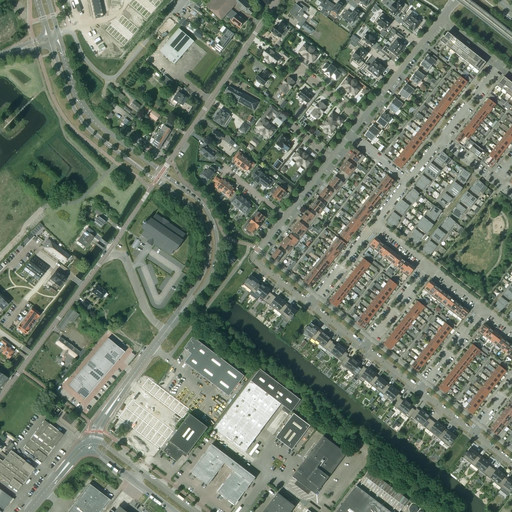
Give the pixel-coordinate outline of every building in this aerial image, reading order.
[(97,0),(89,0),(94,23),(102,21),(97,0)] [(134,0),(129,6),(147,22),(152,16),(134,0)] [(156,0),(144,0),(157,10),(162,4),(156,0)] [(251,7),(243,0),(208,0),(204,5),(221,21),(229,13),(231,10),(233,7),(240,13),(250,15),(253,12),(249,8),(251,7)] [(318,0),(321,3),(319,6),(326,10),(330,5),(326,2),(327,0),(318,0)] [(190,13),(191,14),(193,12),(195,14),(197,15),(204,5),(199,1),(197,4),(198,5),(193,11),(192,10),(190,13)] [(346,6),(342,3),(341,4),(339,2),(334,8),(330,5),(326,10),(333,15),(335,12),(338,15),(342,9),(343,9),(346,6)] [(307,20),(309,17),(303,13),(304,11),(306,12),(308,9),(300,3),(298,6),(296,4),(295,6),(294,6),(292,8),(293,9),(292,9),(307,20)] [(394,3),(390,9),(392,10),(390,12),(396,17),(400,11),(403,13),(407,8),(404,6),(402,8),(397,4),(396,5),(394,3)] [(301,27),(307,20),(292,9),(289,14),(299,21),(297,24),(301,27)] [(359,17),(362,13),(358,10),(358,11),(355,9),(350,16),(346,13),(342,18),(349,23),(351,20),(354,22),(358,16),(359,17)] [(245,21),(242,19),(237,15),(231,10),(229,13),(232,16),(233,15),(236,16),(232,22),(239,28),(243,24),(245,22),(244,22),(245,21)] [(412,13),(409,11),(405,15),(408,18),(404,23),(409,27),(415,19),(411,15),(412,13)] [(193,12),(191,14),(186,20),(189,22),(195,14),(193,12)] [(386,16),(382,13),(379,16),(381,17),(377,22),(379,24),(378,25),(383,29),(383,28),(386,29),(390,24),(384,19),(386,16)] [(124,15),(119,21),(136,35),(141,29),(124,15)] [(422,21),(420,23),(415,19),(409,27),(409,28),(413,31),(413,30),(414,31),(418,26),(421,28),(425,23),(422,21)] [(283,31),(287,27),(281,22),(277,27),(275,25),(271,31),(273,33),(272,34),(276,37),(277,36),(279,38),(284,32),(283,31)] [(314,31),(304,24),(301,27),(311,35),(314,31)] [(113,25),(108,31),(126,46),(131,40),(113,25)] [(175,64),(194,41),(179,28),(159,51),(175,64)] [(234,35),(226,28),(222,33),(225,35),(231,39),(234,35)] [(446,45),(453,37),(451,35),(452,34),(450,33),(449,33),(448,33),(445,37),(443,36),(439,40),(446,45)] [(224,49),(231,39),(225,35),(218,44),(224,49)] [(369,37),(367,35),(363,40),(361,39),(359,42),(363,45),(366,43),(371,47),(376,42),(374,40),(374,39),(370,36),(369,37)] [(402,39),(397,35),(394,39),(396,40),(392,45),(401,51),(402,51),(405,47),(404,47),(405,46),(399,42),(402,39)] [(450,49),(457,40),(456,39),(456,38),(454,36),(453,37),(446,45),(450,49)] [(455,53),(462,44),(460,43),(461,42),(459,40),(458,41),(457,40),(450,49),(455,53)] [(224,49),(218,44),(214,41),(210,46),(220,53),(224,49)] [(318,55),(314,51),(314,50),(314,48),(313,47),(311,47),(310,48),(305,44),(299,52),(304,56),(303,57),(307,59),(308,59),(312,62),(318,55)] [(460,57),(467,48),(465,46),(466,46),(463,44),(463,45),(462,44),(455,53),(460,57)] [(401,51),(392,45),(389,50),(387,48),(384,52),(389,55),(391,52),(397,56),(398,56),(401,53),(400,52),(401,51)] [(465,60),(472,51),(470,50),(470,49),(468,48),(467,48),(460,57),(465,60)] [(279,58),(273,54),(274,53),(270,50),(270,51),(267,49),(263,55),(265,57),(265,58),(268,60),(269,60),(274,64),(279,58)] [(366,55),(360,50),(359,53),(357,51),(353,56),(354,58),(353,59),(358,63),(357,65),(360,68),(364,63),(361,61),(366,55)] [(469,64),(476,55),(475,54),(475,53),(473,51),(472,52),(472,51),(465,60),(469,64)] [(432,66),(437,59),(433,56),(431,58),(428,55),(424,60),(432,66)] [(474,68),(481,59),(479,58),(480,57),(478,55),(477,56),(476,55),(469,64),(474,68)] [(149,63),(164,77),(169,71),(154,58),(149,63)] [(483,67),(486,63),(484,61),(485,60),(482,59),(481,59),(474,68),(479,72),(483,67)] [(426,73),(432,66),(424,60),(420,65),(424,68),(422,70),(426,73)] [(379,65),(374,61),(370,67),(367,64),(363,69),(366,71),(368,70),(372,73),(379,65)] [(340,75),(335,71),(336,70),(335,69),(331,66),(330,67),(326,64),(322,70),(326,72),(324,73),(325,74),(329,77),(330,78),(331,76),(332,77),(336,80),(340,75)] [(383,69),(384,68),(380,65),(379,65),(372,73),(377,77),(376,79),(379,82),(383,77),(380,75),(384,69),(383,69)] [(269,80),(267,79),(271,74),(266,70),(262,75),(260,73),(255,79),(258,81),(257,82),(260,84),(261,83),(264,86),(269,80)] [(425,76),(424,75),(426,73),(422,70),(420,72),(418,70),(414,75),(421,81),(425,76)] [(418,86),(421,81),(414,75),(410,80),(413,82),(411,84),(415,87),(417,85),(418,86)] [(173,82),(166,76),(162,81),(169,87),(173,82)] [(464,87),(467,82),(460,77),(457,81),(464,87)] [(502,90),(509,81),(507,79),(508,79),(505,77),(505,78),(504,77),(500,81),(496,85),(502,90)] [(292,85),(294,82),(289,78),(287,80),(286,79),(283,83),(284,84),(279,89),(285,94),(289,88),(290,89),(293,85),(292,85)] [(361,88),(356,85),(357,83),(356,82),(355,81),(353,80),(352,81),(348,78),(342,85),(346,89),(346,90),(349,93),(350,92),(355,96),(361,88)] [(464,87),(457,81),(453,85),(460,91),(464,87)] [(506,93),(511,86),(511,83),(511,82),(510,81),(509,81),(502,90),(506,93)] [(413,89),(415,87),(411,84),(409,86),(406,84),(403,89),(410,95),(414,90),(413,89)] [(457,95),(460,91),(453,85),(450,90),(457,95)] [(183,106),(188,98),(181,94),(183,89),(179,87),(175,93),(181,97),(178,103),(183,106)] [(243,93),(242,94),(228,87),(225,93),(239,100),(238,102),(254,111),(259,102),(243,93)] [(313,97),(309,94),(310,94),(307,91),(306,92),(303,89),(298,96),(308,103),(313,97)] [(406,100),(410,95),(403,89),(399,94),(401,96),(400,98),(404,101),(405,99),(406,100)] [(454,100),(457,95),(450,90),(447,94),(454,100)] [(450,104),(454,100),(447,94),(443,98),(450,104)] [(402,103),(404,101),(400,98),(398,100),(395,98),(391,103),(399,109),(403,104),(402,103)] [(450,104),(443,98),(440,102),(447,108),(450,104)] [(496,105),(488,99),(485,103),(492,109),(496,105)] [(130,105),(138,111),(141,106),(134,101),(130,105)] [(324,109),(326,107),(320,102),(318,105),(317,104),(314,108),(315,109),(311,114),(317,119),(321,113),(322,114),(325,110),(324,109)] [(444,112),(447,108),(440,102),(436,107),(444,112)] [(395,114),(399,109),(391,103),(388,108),(390,110),(389,112),(393,116),(394,113),(395,114)] [(492,109),(485,103),(482,108),(489,113),(492,109)] [(269,137),(275,130),(267,124),(269,123),(265,120),(267,118),(269,120),(273,115),(276,117),(280,113),(272,106),(258,123),(259,124),(256,127),(261,130),(260,132),(260,134),(262,135),(263,135),(265,134),(269,137)] [(298,118),(305,109),(302,107),(295,115),(298,118)] [(444,112),(436,107),(433,111),(434,112),(440,117),(441,116),(444,112)] [(489,113),(482,108),(478,112),(485,118),(489,113)] [(153,110),(148,116),(156,122),(160,116),(153,110)] [(214,120),(222,126),(229,115),(221,110),(214,120)] [(392,118),(391,118),(393,116),(389,112),(387,114),(384,112),(380,117),(388,123),(392,118)] [(435,126),(427,120),(425,123),(421,120),(423,117),(418,112),(414,117),(416,118),(424,124),(431,130),(435,126)] [(440,117),(434,112),(431,116),(438,121),(442,117),(441,116),(440,117)] [(485,118),(478,112),(475,116),(482,122),(485,118)] [(340,125),(343,121),(339,117),(338,119),(332,114),(322,127),(324,128),(324,130),(324,131),(326,133),(327,133),(329,132),(331,133),(333,131),(339,123),(340,125)] [(438,121),(431,116),(427,120),(435,126),(438,121)] [(482,122),(475,116),(472,120),(479,126),(482,122)] [(388,123),(380,117),(376,122),(379,124),(377,127),(381,130),(383,128),(384,128),(388,123)] [(479,126),(472,120),(468,124),(476,130),(479,126)] [(243,123),(239,130),(245,134),(250,127),(243,123)] [(431,130),(424,124),(421,129),(428,134),(431,130)] [(476,130),(468,124),(465,129),(472,135),(476,130)] [(171,130),(164,125),(161,130),(168,135),(171,130)] [(376,137),(381,130),(377,127),(376,129),(372,126),(368,131),(376,137)] [(428,134),(421,129),(417,133),(425,139),(428,134)] [(472,135),(465,129),(462,133),(461,132),(460,132),(469,139),(472,135)] [(165,140),(168,135),(161,130),(159,132),(158,131),(156,134),(165,140)] [(224,137),(218,132),(217,133),(214,131),(211,135),(218,141),(219,139),(220,140),(221,139),(222,140),(225,137),(224,137)] [(370,144),(376,137),(368,131),(364,136),(368,138),(366,141),(370,144)] [(459,143),(465,136),(469,139),(460,132),(455,139),(459,143)] [(425,139),(417,133),(414,137),(421,143),(425,139)] [(162,145),(165,140),(156,134),(153,139),(162,145)] [(511,140),(511,138),(506,134),(503,138),(510,143),(511,140)] [(286,143),(288,140),(283,136),(281,138),(280,137),(277,141),(278,142),(276,145),(281,149),(282,148),(287,152),(291,147),(286,143)] [(146,142),(139,138),(138,139),(136,137),(134,141),(135,142),(135,143),(142,148),(146,142)] [(421,143),(414,137),(411,141),(418,147),(421,143)] [(510,143),(503,138),(499,142),(507,147),(510,143)] [(162,145),(153,139),(154,140),(151,144),(159,149),(162,145)] [(235,144),(236,143),(231,139),(227,144),(236,150),(239,146),(235,144)] [(418,147),(411,141),(407,146),(415,151),(418,147)] [(507,147),(499,142),(496,146),(503,152),(507,147)] [(473,154),(479,147),(475,143),(469,150),(473,154)] [(153,148),(146,144),(144,148),(150,152),(153,148)] [(211,159),(215,154),(214,153),(216,150),(209,146),(207,148),(205,147),(202,151),(205,154),(204,155),(207,158),(208,156),(211,159)] [(415,151),(407,146),(404,150),(411,156),(415,151)] [(503,152),(496,146),(492,151),(500,156),(503,152)] [(478,157),(483,150),(479,147),(473,154),(478,157)] [(359,165),(365,158),(365,157),(356,149),(353,152),(354,153),(350,158),(351,159),(359,165)] [(312,160),(307,157),(308,156),(304,153),(304,154),(299,150),(293,158),(297,161),(297,162),(297,163),(297,164),(298,165),(299,165),(300,165),(301,165),(302,164),(306,168),(312,160)] [(411,156),(404,150),(401,154),(408,160),(411,156)] [(500,156),(492,151),(489,155),(497,161),(498,161),(497,160),(500,156)] [(451,159),(449,158),(448,157),(442,152),(440,154),(437,157),(447,165),(451,159)] [(408,160),(401,154),(397,158),(405,164),(408,160)] [(238,157),(236,155),(233,159),(235,160),(234,161),(236,163),(236,164),(240,167),(246,159),(242,156),(241,157),(239,155),(238,157)] [(492,169),(497,161),(489,155),(493,158),(487,165),(492,169)] [(447,165),(437,157),(433,163),(442,171),(447,165)] [(405,164),(397,158),(394,163),(401,168),(405,164)] [(246,159),(240,167),(244,170),(244,169),(246,171),(248,170),(249,171),(252,168),(250,166),(251,165),(249,163),(250,162),(246,159)] [(353,173),(359,165),(351,159),(348,162),(347,161),(346,163),(345,162),(343,165),(353,173)] [(279,161),(276,164),(275,163),(273,166),(277,170),(282,163),(279,161)] [(442,171),(433,163),(431,165),(431,164),(427,168),(438,176),(442,171)] [(347,180),(353,173),(343,165),(341,167),(342,168),(341,169),(342,170),(339,174),(347,180)] [(215,174),(214,173),(216,170),(211,166),(209,169),(208,169),(203,175),(205,176),(203,178),(207,181),(208,179),(210,180),(215,174)] [(471,174),(464,170),(463,169),(461,167),(460,169),(461,170),(459,174),(457,173),(466,181),(469,177),(471,174)] [(438,176),(427,168),(425,172),(424,174),(434,181),(438,176)] [(256,172),(254,171),(252,174),(253,176),(252,177),(254,179),(254,180),(258,183),(258,182),(264,175),(260,172),(259,173),(257,171),(256,172)] [(466,181),(457,173),(456,175),(457,176),(454,179),(453,178),(452,179),(462,186),(464,185),(466,181)] [(341,188),(347,180),(339,174),(336,177),(335,176),(334,178),(333,178),(331,180),(341,188)] [(434,181),(424,174),(423,175),(422,175),(420,178),(420,179),(430,187),(434,181)] [(264,175),(258,182),(266,188),(268,187),(269,188),(272,185),(270,183),(271,182),(264,176),(264,175)] [(391,186),(395,180),(392,178),(392,179),(386,175),(383,179),(391,186)] [(222,193),(229,183),(225,180),(224,181),(222,179),(221,181),(216,177),(213,181),(218,184),(217,186),(219,187),(218,188),(219,189),(218,190),(222,193)] [(391,186),(383,179),(379,184),(387,190),(391,186)] [(430,187),(420,179),(417,183),(415,186),(423,191),(425,193),(426,191),(425,190),(428,186),(429,187),(430,187)] [(462,186),(452,179),(451,180),(453,181),(450,185),(448,184),(459,192),(461,188),(462,186)] [(335,196),(341,188),(331,180),(329,183),(330,183),(329,185),(330,186),(327,189),(335,196)] [(487,188),(486,187),(485,187),(485,186),(479,180),(476,183),(476,182),(473,186),(483,194),(487,188)] [(232,186),(229,183),(222,193),(225,195),(226,194),(227,193),(229,195),(230,194),(232,195),(235,192),(233,190),(234,189),(232,187),(232,186)] [(384,194),(387,190),(379,184),(376,188),(384,194)] [(459,192),(448,184),(444,189),(454,197),(455,195),(456,196),(459,192)] [(270,192),(273,194),(272,195),(278,200),(279,200),(282,197),(281,197),(285,191),(284,190),(285,189),(281,186),(280,188),(279,187),(277,189),(274,187),(270,192)] [(483,194),(473,186),(472,187),(470,189),(470,190),(469,191),(479,199),(483,194)] [(384,194),(376,188),(373,192),(381,198),(384,194)] [(335,196),(327,189),(324,192),(323,192),(322,193),(321,193),(319,195),(329,203),(335,196)] [(418,202),(422,196),(420,195),(420,194),(413,189),(411,191),(408,194),(418,202)] [(454,197),(444,189),(440,195),(449,203),(450,202),(453,199),(452,199),(454,197)] [(479,199),(469,191),(467,193),(464,196),(474,205),(479,199)] [(381,198),(373,192),(369,196),(377,203),(381,198)] [(418,202),(408,194),(404,200),(412,206),(413,207),(415,206),(413,205),(414,203),(416,204),(418,202)] [(329,203),(319,195),(321,197),(318,200),(317,199),(316,201),(315,200),(313,203),(323,211),(329,203)] [(449,203),(440,195),(435,200),(437,202),(438,203),(444,208),(446,206),(447,206),(449,203)] [(245,200),(242,197),(241,198),(239,196),(237,197),(236,196),(233,199),(235,201),(234,202),(236,204),(235,205),(236,205),(235,206),(238,209),(245,200)] [(377,203),(369,196),(366,201),(374,207),(377,203)] [(474,205),(464,196),(461,200),(462,200),(460,202),(470,210),(474,205)] [(245,200),(238,209),(242,211),(243,211),(244,210),(246,212),(247,210),(249,212),(252,208),(250,207),(251,205),(249,204),(249,203),(245,200)] [(412,206),(404,200),(402,201),(398,204),(407,212),(412,206)] [(374,207),(366,201),(363,205),(371,211),(374,207)] [(470,210),(460,202),(459,204),(456,207),(456,208),(466,215),(470,210)] [(323,211),(313,203),(311,205),(312,206),(311,208),(312,209),(309,212),(307,210),(307,211),(317,218),(323,211)] [(407,212),(398,204),(396,208),(396,209),(395,211),(405,218),(406,217),(404,216),(407,212)] [(440,214),(441,212),(442,211),(435,206),(434,206),(432,204),(431,206),(432,207),(429,211),(428,210),(437,218),(440,214)] [(371,211),(363,205),(359,209),(367,216),(371,211)] [(466,215),(456,208),(453,211),(452,214),(458,219),(459,219),(459,220),(461,221),(466,215)] [(367,216),(359,209),(356,213),(364,220),(367,216)] [(101,227),(105,221),(106,221),(100,217),(102,214),(97,210),(94,213),(96,215),(95,217),(97,219),(94,222),(93,222),(101,228),(101,227)] [(437,218),(428,210),(423,215),(433,223),(435,221),(435,222),(437,218)] [(317,218),(307,211),(305,213),(306,213),(302,219),(303,220),(311,226),(317,218)] [(405,218),(395,211),(391,216),(401,224),(405,218)] [(255,217),(253,216),(250,219),(259,226),(262,223),(261,222),(265,218),(264,216),(265,215),(261,212),(260,214),(259,213),(255,217)] [(364,220),(356,213),(352,218),(361,224),(364,220)] [(145,230),(142,235),(150,241),(149,242),(152,244),(153,242),(171,255),(175,250),(176,251),(183,241),(181,240),(185,235),(168,223),(168,222),(164,219),(163,220),(156,215),(152,220),(150,218),(149,220),(148,219),(146,221),(145,221),(144,223),(145,223),(143,226),(144,227),(143,228),(145,230)] [(433,223),(423,215),(419,221),(429,229),(433,223)] [(401,224),(391,216),(388,220),(386,223),(393,227),(394,228),(396,229),(401,224)] [(449,217),(449,218),(447,220),(447,219),(444,223),(452,229),(455,225),(457,227),(458,225),(456,223),(456,224),(455,223),(449,217)] [(361,224),(352,218),(349,222),(357,228),(361,224)] [(259,226),(250,219),(248,222),(250,224),(246,228),(247,229),(246,231),(250,234),(251,232),(252,233),(256,229),(257,229),(259,226)] [(305,234),(311,226),(303,220),(300,223),(299,222),(298,224),(297,223),(295,226),(305,234)] [(429,229),(419,221),(420,222),(418,226),(416,225),(415,226),(425,234),(429,229)] [(357,228),(349,222),(346,226),(354,233),(357,228)] [(42,226),(39,223),(30,233),(33,236),(42,226)] [(454,231),(452,229),(444,223),(441,226),(441,227),(440,228),(449,236),(450,236),(448,234),(451,231),(453,232),(454,231)] [(299,241),(305,234),(295,226),(293,228),(294,229),(293,230),(294,231),(291,235),(299,241)] [(354,233),(346,226),(342,230),(350,237),(354,233)] [(425,234),(415,226),(410,232),(420,239),(421,239),(423,236),(425,234)] [(449,236),(440,228),(435,234),(445,241),(449,236)] [(350,237),(342,230),(339,235),(347,241),(350,237)] [(88,244),(93,237),(88,233),(88,234),(85,231),(83,234),(86,236),(83,240),(88,244)] [(420,239),(410,232),(406,237),(408,239),(409,239),(415,245),(417,243),(420,239)] [(445,241),(435,234),(431,239),(441,247),(442,245),(440,244),(443,240),(445,242),(445,241)] [(299,241),(291,235),(288,238),(287,237),(286,239),(285,239),(283,241),(293,249),(299,241)] [(346,244),(337,237),(337,238),(333,242),(342,248),(346,244)] [(141,242),(135,238),(130,246),(135,250),(141,242)] [(373,250),(380,242),(376,238),(375,239),(375,238),(373,240),(374,241),(369,247),(373,250)] [(48,239),(42,247),(50,253),(56,246),(48,239)] [(441,247),(431,239),(430,241),(429,241),(427,244),(437,252),(441,247)] [(287,256),(293,249),(283,241),(281,243),(282,244),(280,246),(282,247),(279,250),(287,256)] [(342,248),(333,242),(330,246),(339,253),(342,248)] [(379,252),(384,245),(380,242),(373,250),(374,250),(375,249),(379,252)] [(437,252),(427,244),(424,248),(423,251),(429,256),(430,256),(430,257),(432,258),(434,256),(432,255),(435,251),(436,252),(437,252)] [(383,256),(389,248),(384,245),(379,252),(383,256)] [(56,246),(50,253),(56,258),(62,250),(56,246)] [(339,253),(330,246),(327,250),(335,257),(339,253)] [(387,259),(393,252),(389,248),(383,256),(387,259)] [(281,264),(287,256),(279,250),(278,249),(275,252),(274,254),(273,254),(271,256),(281,264)] [(62,250),(56,258),(63,263),(64,263),(70,256),(62,250)] [(335,257),(327,250),(323,254),(332,261),(335,257)] [(391,262),(397,255),(393,252),(387,259),(391,262)] [(332,261),(323,254),(320,259),(329,265),(332,261)] [(395,266),(401,258),(397,255),(391,262),(395,266)] [(231,256),(227,261),(232,265),(236,260),(231,256)] [(33,257),(25,267),(30,271),(38,261),(33,257)] [(400,269),(406,262),(401,258),(395,266),(400,269)] [(329,265),(320,259),(317,263),(325,270),(329,265)] [(371,264),(363,259),(360,263),(367,269),(371,264)] [(38,261),(30,271),(35,274),(43,264),(38,261)] [(403,274),(410,265),(406,262),(400,269),(404,272),(403,273),(403,274)] [(325,270),(317,263),(313,267),(322,274),(325,270)] [(367,269),(360,263),(356,267),(364,273),(367,269)] [(43,264),(35,274),(40,278),(48,268),(43,264)] [(413,271),(414,270),(414,269),(410,265),(403,274),(407,277),(412,271),(413,271)] [(322,274),(313,267),(310,272),(319,278),(322,274)] [(364,273),(356,267),(353,272),(360,277),(364,273)] [(56,271),(49,279),(55,283),(61,275),(56,271)] [(319,278),(310,272),(307,276),(315,283),(319,278)] [(360,277),(353,272),(350,276),(357,282),(360,277)] [(61,275),(55,283),(60,287),(66,279),(61,275)] [(251,291),(258,283),(259,282),(253,277),(254,277),(251,275),(247,280),(246,279),(244,282),(245,283),(243,285),(244,285),(251,291)] [(315,283),(307,276),(303,280),(309,285),(308,285),(311,287),(312,287),(315,283)] [(357,282),(350,276),(346,280),(354,286),(357,282)] [(354,286),(346,280),(343,284),(350,290),(354,286)] [(397,285),(390,280),(386,284),(394,290),(397,285)] [(428,293),(435,285),(430,281),(430,282),(429,281),(428,283),(428,284),(423,290),(428,293)] [(259,297),(267,287),(264,285),(262,284),(261,285),(258,283),(251,291),(255,294),(256,293),(260,295),(259,297)] [(350,290),(343,284),(340,289),(347,294),(350,290)] [(394,290),(386,284),(383,288),(390,294),(394,290)] [(96,285),(91,292),(101,299),(106,292),(96,285)] [(432,297),(439,288),(435,285),(428,293),(432,297)] [(266,303),(273,295),(269,292),(270,291),(269,289),(267,287),(259,297),(266,303)] [(390,294),(383,288),(380,292),(387,298),(390,294)] [(436,300),(443,291),(439,288),(432,297),(436,300)] [(347,294),(340,289),(336,293),(344,299),(347,294)] [(511,298),(511,294),(505,289),(502,293),(501,292),(500,293),(509,301),(511,299),(511,298)] [(441,303),(447,295),(443,291),(436,300),(441,303)] [(384,303),(387,298),(380,292),(376,297),(384,303)] [(344,299),(336,293),(333,297),(340,303),(344,299)] [(509,301),(500,293),(495,298),(505,306),(506,306),(508,303),(509,301)] [(274,309),(282,299),(279,297),(279,298),(277,296),(276,297),(273,295),(266,303),(274,309)] [(445,307),(452,298),(447,295),(441,303),(445,307)] [(340,303),(333,297),(330,301),(334,305),(333,305),(336,308),(340,303)] [(384,303),(376,297),(373,301),(380,307),(384,303)] [(5,298),(0,302),(0,307),(2,309),(10,302),(5,298)] [(449,310),(456,301),(452,298),(445,307),(449,310)] [(505,306),(495,298),(491,304),(493,306),(493,305),(494,306),(500,312),(502,309),(502,310),(505,306)] [(288,307),(285,304),(286,303),(284,301),(282,299),(274,309),(282,315),(288,307)] [(89,304),(85,301),(81,305),(86,309),(89,304)] [(380,307),(373,301),(370,305),(377,311),(380,307)] [(425,307),(417,301),(414,306),(421,312),(425,307)] [(453,313),(460,305),(456,301),(449,310),(453,313)] [(293,316),(297,311),(295,309),(294,310),(289,305),(288,307),(282,315),(285,318),(283,320),(287,323),(291,319),(292,320),(294,317),(293,316)] [(377,311),(370,305),(366,310),(374,315),(377,311)] [(458,317),(464,308),(460,305),(453,313),(458,317)] [(421,312),(414,306),(410,310),(418,316),(421,312)] [(462,320),(467,314),(469,313),(468,312),(469,312),(464,308),(458,317),(462,320)] [(32,309),(29,314),(36,319),(40,314),(32,309)] [(72,323),(78,315),(71,309),(57,327),(62,331),(69,321),(72,323)] [(374,315),(366,310),(363,314),(370,319),(374,315)] [(418,316),(410,310),(407,314),(414,320),(418,316)] [(29,314),(25,319),(33,324),(36,319),(29,314)] [(370,319),(363,314),(360,318),(367,324),(370,319)] [(414,320),(407,314),(404,319),(411,324),(414,320)] [(367,324),(360,318),(356,323),(359,326),(360,325),(363,328),(367,324)] [(25,319),(22,323),(29,329),(33,324),(25,319)] [(411,324),(404,319),(400,323),(407,329),(411,324)] [(311,338),(318,330),(319,329),(314,325),(314,324),(311,322),(307,327),(306,327),(304,330),(305,331),(308,334),(307,335),(311,338)] [(22,323),(18,328),(25,334),(29,329),(22,323)] [(407,329),(400,323),(397,327),(404,333),(407,329)] [(452,329),(445,323),(441,327),(449,333),(452,329)] [(482,336),(489,328),(485,324),(484,325),(484,324),(482,326),(483,327),(478,333),(482,336)] [(404,333),(397,327),(394,331),(401,337),(404,333)] [(449,333),(441,327),(438,332),(445,337),(449,333)] [(487,338),(493,331),(489,328),(482,336),(483,336),(483,335),(487,338)] [(319,344),(327,334),(324,332),(324,333),(322,332),(321,333),(318,330),(311,338),(315,341),(316,340),(320,343),(319,344)] [(401,337),(394,331),(390,336),(397,341),(401,337)] [(492,342),(498,334),(493,331),(487,338),(492,342)] [(445,337),(438,332),(435,336),(442,342),(445,337)] [(327,350),(333,342),(330,339),(331,338),(329,337),(329,336),(327,334),(319,344),(327,350)] [(496,345),(502,338),(498,334),(492,342),(496,345)] [(397,341),(390,336),(387,340),(394,345),(397,341)] [(442,342),(435,336),(431,340),(439,346),(442,342)] [(79,352),(60,337),(55,344),(64,350),(60,356),(64,359),(68,354),(74,358),(79,352)] [(113,342),(106,337),(103,342),(110,347),(113,342)] [(244,376),(193,337),(184,348),(189,352),(192,348),(194,350),(185,363),(229,396),(244,376)] [(500,348),(506,341),(502,338),(496,345),(500,348)] [(394,345),(387,340),(384,344),(388,347),(387,348),(390,350),(394,345)] [(439,346),(431,340),(428,344),(435,350),(439,346)] [(504,352),(510,344),(506,341),(500,348),(504,352)] [(110,347),(103,342),(99,346),(106,351),(110,347)] [(120,355),(124,350),(113,342),(110,347),(120,355)] [(334,356),(342,346),(340,344),(339,345),(337,344),(336,345),(333,342),(327,350),(334,356)] [(435,350),(428,344),(425,349),(432,354),(435,350)] [(480,350),(472,344),(469,349),(476,355),(480,350)] [(11,355),(13,352),(14,351),(5,345),(2,350),(3,351),(1,353),(9,359),(12,355),(11,355)] [(106,351),(99,346),(96,351),(103,356),(106,351)] [(340,364),(348,354),(345,351),(346,350),(344,349),(344,348),(342,346),(334,356),(342,362),(340,364)] [(106,351),(116,359),(120,355),(110,347),(106,351)] [(432,354),(425,349),(421,353),(429,359),(432,354)] [(476,355),(469,349),(466,353),(473,359),(476,355)] [(103,356),(96,351),(92,356),(99,361),(103,356)] [(103,356),(113,364),(116,359),(106,351),(103,356)] [(429,359),(421,353),(418,357),(425,363),(429,359)] [(473,359),(466,353),(462,357),(470,363),(473,359)] [(348,370),(356,360),(353,358),(353,359),(351,358),(350,359),(347,356),(348,354),(340,364),(348,370)] [(99,361),(92,356),(89,360),(96,365),(99,361)] [(99,361),(110,368),(113,364),(103,356),(99,361)] [(425,363),(418,357),(415,361),(422,367),(425,363)] [(470,363),(462,357),(459,362),(466,367),(470,363)] [(96,365),(89,360),(86,365),(92,370),(96,365)] [(356,376),(363,366),(362,368),(358,365),(359,364),(358,363),(358,362),(356,360),(348,370),(356,376)] [(96,365),(106,373),(110,368),(99,361),(96,365)] [(422,367),(415,361),(411,366),(414,369),(415,368),(418,371),(422,367)] [(466,367),(459,362),(456,366),(463,372),(466,367)] [(92,370),(86,365),(82,369),(89,374),(92,370)] [(92,370),(103,378),(106,373),(96,365),(92,370)] [(503,376),(506,371),(499,365),(495,370),(503,376)] [(365,380),(372,370),(370,368),(370,369),(368,368),(367,369),(363,366),(356,376),(357,374),(365,380)] [(463,372),(456,366),(452,370),(459,376),(463,372)] [(89,374),(82,369),(79,374),(85,379),(89,374)] [(256,437),(281,404),(291,412),(301,400),(260,369),(214,429),(236,445),(245,452),(256,437)] [(89,374),(99,382),(103,378),(92,370),(89,374)] [(372,386),(380,376),(379,378),(375,375),(376,374),(375,373),(375,372),(372,370),(365,380),(372,386)] [(459,376),(452,370),(449,374),(456,380),(459,376)] [(503,376),(495,370),(492,374),(499,380),(503,376)] [(85,379),(79,374),(75,378),(82,384),(85,379)] [(85,379),(96,387),(99,382),(89,374),(85,379)] [(456,380),(449,374),(445,379),(453,384),(456,380)] [(496,384),(499,380),(492,374),(489,378),(496,384)] [(387,383),(382,379),(383,378),(380,376),(372,386),(380,392),(386,384),(387,383)] [(75,378),(69,386),(76,392),(82,384),(75,378)] [(149,378),(142,387),(149,393),(156,384),(149,378)] [(496,384),(489,378),(485,383),(493,388),(496,384)] [(82,384),(92,391),(96,387),(85,379),(82,384)] [(453,384),(445,379),(442,383),(449,389),(453,384)] [(449,389),(442,383),(439,387),(443,390),(442,391),(445,394),(449,389)] [(493,388),(485,383),(482,387),(489,393),(493,388)] [(76,392),(86,399),(92,391),(82,384),(76,392)] [(156,384),(149,393),(154,397),(161,388),(156,384)] [(388,398),(395,388),(393,387),(392,387),(391,386),(390,387),(386,384),(380,392),(384,395),(382,397),(386,400),(387,398),(388,398)] [(489,393),(482,387),(479,391),(486,397),(489,393)] [(161,388),(154,397),(159,400),(166,391),(161,388)] [(394,406),(402,396),(398,394),(399,392),(397,391),(398,390),(395,388),(388,398),(395,404),(393,406),(394,406)] [(166,391),(159,400),(164,404),(170,395),(166,391)] [(486,397),(479,391),(475,395),(483,401),(486,397)] [(170,395),(164,404),(169,407),(175,399),(170,395)] [(483,401),(475,395),(472,399),(479,405),(483,401)] [(401,412),(409,402),(407,401),(406,401),(404,400),(403,401),(400,398),(402,396),(394,406),(401,412)] [(175,399),(169,407),(173,411),(180,402),(175,399)] [(479,405),(472,399),(469,404),(476,409),(479,405)] [(132,400),(126,408),(134,414),(140,406),(132,400)] [(180,402),(173,411),(178,415),(185,406),(180,402)] [(409,418),(417,408),(415,410),(412,408),(413,406),(411,405),(411,404),(409,402),(401,412),(409,418)] [(476,409),(469,404),(465,409),(468,412),(468,411),(472,414),(476,409)] [(140,406),(134,414),(138,417),(145,409),(140,406)] [(185,406),(178,415),(183,418),(190,410),(185,406)] [(126,408),(119,417),(126,423),(134,414),(126,408)] [(418,422),(426,412),(423,411),(421,410),(420,411),(417,408),(409,418),(411,417),(418,422)] [(145,409),(138,417),(143,421),(149,413),(145,409)] [(511,419),(511,417),(504,411),(501,416),(509,422),(511,419)] [(432,420),(429,418),(430,416),(428,415),(428,414),(426,412),(418,422),(426,428),(432,420)] [(74,420),(65,413),(61,418),(70,425),(74,420)] [(149,413),(143,421),(148,424),(154,417),(149,413)] [(134,414),(126,423),(131,427),(138,417),(134,414)] [(186,457),(194,445),(208,427),(190,414),(169,441),(170,441),(163,451),(169,455),(169,454),(170,455),(169,456),(177,461),(182,454),(186,457)] [(292,450),(310,426),(294,414),(276,437),(292,450)] [(509,422),(501,416),(497,420),(506,427),(509,422)] [(138,417),(131,427),(136,430),(143,421),(138,417)] [(154,417),(148,424),(153,428),(159,420),(154,417)] [(42,462),(63,435),(44,420),(23,448),(42,462)] [(159,420),(153,428),(158,432),(164,424),(159,420)] [(433,434),(441,424),(439,423),(438,423),(436,422),(435,423),(432,420),(426,428),(433,434)] [(506,427),(497,420),(494,424),(506,433),(503,431),(506,427)] [(143,421),(136,430),(141,434),(148,424),(143,421)] [(148,424),(141,434),(146,438),(153,428),(148,424)] [(164,424),(158,432),(162,435),(168,427),(164,424)] [(447,432),(444,430),(445,428),(443,427),(443,426),(441,424),(433,434),(441,440),(447,432)] [(506,433),(494,424),(490,429),(502,438),(506,433)] [(168,427),(162,435),(167,439),(173,431),(168,427)] [(153,428),(146,438),(150,441),(158,432),(153,428)] [(452,442),(456,437),(454,435),(453,435),(448,431),(447,432),(441,440),(448,446),(449,447),(450,445),(451,446),(453,443),(452,442)] [(158,432),(150,441),(155,445),(162,435),(158,432)] [(162,435),(155,445),(160,449),(167,439),(162,435)] [(316,494),(347,454),(323,436),(293,476),(316,494)] [(9,452),(13,445),(10,442),(5,449),(9,452)] [(221,467),(224,463),(227,465),(227,466),(231,468),(234,470),(231,475),(230,474),(227,478),(228,478),(218,492),(224,497),(227,501),(228,500),(235,505),(245,491),(245,492),(248,488),(252,482),(253,482),(255,479),(254,479),(256,477),(212,444),(210,446),(208,448),(209,448),(204,454),(201,458),(191,472),(197,477),(197,478),(201,480),(208,485),(218,471),(221,468),(221,467)] [(471,464),(477,456),(478,455),(473,450),(471,448),(466,453),(465,452),(463,455),(464,456),(463,458),(471,464)] [(0,477),(18,491),(35,469),(11,451),(2,462),(0,459),(0,477)] [(478,470),(486,460),(483,458),(481,457),(480,458),(477,456),(471,464),(478,470)] [(486,476),(492,468),(489,465),(490,464),(488,462),(486,460),(478,470),(486,476)] [(493,482),(501,472),(499,470),(498,470),(497,469),(496,470),(492,468),(486,476),(490,479),(491,478),(494,480),(493,482)] [(399,511),(409,500),(369,470),(360,482),(390,505),(387,508),(389,510),(392,506),(399,511)] [(507,480),(504,477),(505,476),(503,474),(504,474),(501,472),(493,482),(501,488),(507,480)] [(511,481),(508,478),(507,480),(501,488),(505,491),(506,490),(510,492),(509,493),(510,493),(510,492),(511,493),(511,492),(511,481)] [(75,502),(67,511),(100,511),(110,500),(95,489),(92,486),(89,484),(76,500),(75,502)] [(387,508),(376,500),(356,485),(335,511),(391,511),(389,510),(387,508)] [(9,497),(0,489),(0,507),(3,510),(9,503),(10,504),(14,499),(10,496),(9,497)] [(290,511),(295,506),(278,493),(263,511),(311,511),(308,510),(306,511),(290,511)]
